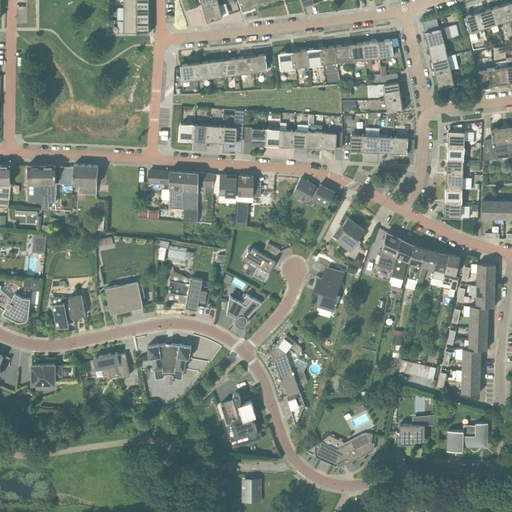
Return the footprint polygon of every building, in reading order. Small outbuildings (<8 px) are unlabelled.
[(200,0),(203,8),(218,3),(217,0),(200,0)] [(242,10),(256,6),(253,0),(238,0),(242,11),(242,10)] [(218,3),(203,8),(207,21),(207,22),(221,17),(222,16),(218,3)] [(496,23),(510,19),(505,4),(492,8),(496,23)] [(149,20),(149,8),(123,8),(123,21),(149,20)] [(483,28),(496,23),(492,8),(478,12),(483,28)] [(469,32),(483,28),(478,12),(465,17),(465,16),(464,16),(469,32)] [(447,16),(436,17),(437,26),(448,25),(447,16)] [(149,20),(123,21),(123,33),(149,33),(149,20)] [(429,46),(444,43),(441,29),(439,29),(439,28),(425,32),(425,33),(425,32),(429,46)] [(377,41),(379,57),(393,55),(393,53),(392,39),(391,39),(377,41)] [(365,58),(379,57),(377,41),(363,43),(365,58)] [(351,60),(365,58),(363,43),(349,44),(351,60)] [(432,60),(447,56),(444,43),(429,46),(432,60)] [(337,62),(351,60),(349,44),(335,46),(337,62)] [(323,63),(337,62),(335,46),(321,48),(323,63)] [(309,65),(323,63),(321,48),(307,50),(309,65)] [(295,67),(309,65),(307,50),(293,51),(295,67)] [(280,69),(295,67),(293,51),(279,53),(279,52),(278,52),(280,69)] [(267,69),(265,54),(265,55),(251,56),(253,72),(267,70),(267,69)] [(239,74),(253,72),(251,56),(237,58),(239,74)] [(435,74),(450,70),(447,56),(432,60),(435,74)] [(225,75),(239,74),(237,58),(223,60),(225,75)] [(211,77),(225,75),(223,60),(209,61),(211,77)] [(197,79),(211,77),(209,61),(195,63),(197,79)] [(183,80),(197,79),(195,63),(181,65),(181,64),(180,64),(182,79),(183,80)] [(495,84),(509,82),(507,66),(493,68),(495,84)] [(481,86),(495,84),(493,68),(478,70),(480,87),(481,87),(481,86)] [(450,70),(435,74),(438,87),(438,88),(452,85),(452,84),(454,84),(450,70)] [(373,82),(382,81),(381,75),(381,74),(381,73),(372,75),(373,82)] [(381,75),(382,81),(398,79),(397,73),(381,75)] [(384,99),(400,96),(398,82),(398,81),(382,84),(384,99)] [(350,97),(350,89),(342,89),(342,97),(350,97)] [(384,99),(387,113),(403,111),(403,110),(400,96),(384,99)] [(243,125),(244,110),(239,110),(235,110),(234,125),(237,125),(243,125)] [(179,139),(193,140),(194,124),(179,123),(178,140),(179,140),(179,139)] [(193,140),(207,141),(208,125),(194,124),(193,140)] [(207,141),(221,142),(222,126),(208,125),(207,141)] [(222,126),(221,142),(235,142),(235,143),(236,143),(237,127),(222,126)] [(250,144),(265,145),(266,128),(245,127),(244,142),(250,142),(250,144)] [(492,141),(492,143),(494,158),(509,157),(507,143),(505,127),(491,129),(491,128),(490,128),(492,141)] [(265,145),(279,146),(280,129),(266,128),(265,145)] [(279,146),(293,147),(294,130),(280,129),(279,146)] [(293,147),(307,148),(308,131),(294,130),(293,147)] [(307,148),(321,148),(322,132),(308,131),(307,148)] [(448,145),(464,146),(464,132),(463,132),(463,131),(448,131),(449,131),(448,145)] [(322,132),(321,148),(336,149),(337,133),(322,132)] [(350,150),(364,150),(365,135),(350,134),(349,150),(350,150)] [(364,150),(378,151),(379,136),(365,135),(364,150)] [(378,151),(392,152),(393,137),(379,136),(378,151)] [(393,137),(392,152),(406,153),(406,154),(407,154),(408,139),(407,139),(407,137),(393,137)] [(492,143),(492,141),(484,142),(483,160),(494,158),(492,143)] [(447,160),(463,160),(464,146),(448,145),(447,160)] [(447,174),(462,175),(463,160),(447,160),(447,174)] [(479,171),(480,162),(470,162),(469,170),(479,171)] [(0,205),(8,206),(10,185),(10,165),(0,164),(0,205)] [(96,186),(97,176),(98,166),(74,164),(73,167),(73,184),(72,185),(79,185),(78,193),(96,194),(96,186)] [(42,202),(41,165),(28,165),(28,202),(42,202)] [(55,194),(55,183),(55,165),(41,165),(42,202),(42,208),(49,208),(49,202),(55,202),(55,194)] [(73,184),(73,167),(59,166),(59,183),(73,184)] [(169,208),(183,209),(184,172),(170,171),(150,170),(149,183),(169,184),(169,208)] [(205,192),(213,192),(213,173),(198,172),(184,172),(183,209),(183,221),(197,222),(198,187),(205,187),(205,192)] [(227,174),(220,174),(213,173),(213,192),(213,193),(219,193),(218,194),(225,194),(225,197),(235,197),(237,175),(236,175),(236,178),(227,177),(227,174)] [(446,188),(462,189),(462,175),(447,174),(446,188)] [(257,188),(253,188),(254,176),(239,175),(238,185),(236,225),(241,225),(246,225),(248,196),(253,196),(260,196),(260,206),(273,207),(290,187),(257,186),(257,188)] [(300,178),(292,193),(307,201),(310,196),(313,198),(318,188),(315,187),(315,186),(300,178)] [(318,209),(321,202),(327,206),(334,192),(320,184),(318,188),(313,198),(310,196),(307,201),(307,203),(318,209)] [(445,202),(461,203),(462,189),(446,188),(445,202)] [(481,218),(492,218),(493,200),(482,200),(481,218)] [(492,218),(503,218),(504,200),(493,200),(492,218)] [(503,218),(511,218),(511,200),(504,200),(503,218)] [(461,203),(445,202),(445,216),(444,216),(444,217),(459,217),(460,217),(461,203)] [(148,217),(149,209),(139,207),(138,216),(148,217)] [(275,223),(272,217),(262,222),(265,228),(275,223)] [(349,252),(353,247),(360,240),(358,238),(364,230),(348,217),(340,228),(343,231),(336,241),(349,252)] [(40,230),(41,222),(33,221),(33,229),(40,230)] [(384,267),(393,270),(396,257),(401,239),(387,232),(382,250),(377,265),(384,267)] [(106,245),(104,236),(96,237),(98,247),(106,245)] [(393,270),(397,271),(396,273),(399,274),(400,272),(402,264),(406,265),(407,261),(409,262),(410,262),(414,245),(401,239),(396,257),(393,270)] [(258,265),(253,274),(265,281),(271,269),(269,267),(273,259),(276,255),(277,255),(281,251),(280,249),(268,243),(262,253),(252,248),(251,250),(248,249),(242,259),(249,264),(251,261),(258,265)] [(417,280),(417,277),(419,271),(425,248),(414,245),(410,262),(413,263),(408,278),(417,280)] [(426,267),(434,269),(438,252),(425,248),(419,271),(417,277),(423,279),(426,267)] [(434,269),(432,277),(442,280),(443,280),(449,254),(438,252),(434,269)] [(224,263),(226,255),(218,254),(216,262),(224,263)] [(456,276),(456,274),(460,257),(449,254),(443,280),(442,280),(442,281),(451,283),(449,289),(456,290),(458,280),(459,277),(456,276)] [(477,274),(495,275),(495,264),(477,263),(477,274)] [(320,290),(319,304),(335,309),(340,294),(337,293),(343,273),(328,268),(323,276),(318,277),(315,289),(320,290)] [(476,285),(494,285),(495,275),(477,274),(476,285)] [(169,290),(170,291),(170,293),(180,294),(179,301),(187,303),(186,307),(197,308),(198,305),(207,306),(210,286),(201,285),(202,279),(191,277),(189,283),(170,280),(169,290)] [(137,281),(105,288),(111,312),(132,308),(131,305),(141,303),(142,306),(150,304),(143,305),(141,297),(145,297),(142,284),(138,285),(137,281)] [(476,296),(494,296),(494,285),(476,285),(476,296)] [(0,291),(1,286),(0,286),(0,304),(5,308),(4,311),(16,318),(17,318),(19,319),(20,319),(22,318),(23,318),(26,317),(27,319),(28,319),(31,298),(22,298),(15,293),(11,299),(0,291)] [(230,295),(229,303),(226,313),(227,313),(227,312),(229,313),(236,317),(235,317),(236,322),(239,326),(244,326),(247,323),(248,322),(248,317),(247,317),(261,303),(262,303),(262,302),(247,294),(246,294),(248,295),(252,298),(246,305),(230,296),(230,295)] [(69,300),(51,304),(56,327),(69,325),(69,323),(74,322),(73,317),(85,314),(81,295),(68,297),(69,300)] [(476,306),(488,307),(494,307),(494,296),(476,296),(476,306)] [(469,317),(487,318),(488,307),(476,306),(469,306),(469,317)] [(469,328),(487,328),(487,318),(469,317),(469,328)] [(468,338),(487,339),(487,328),(469,328),(468,338)] [(393,349),(400,350),(401,351),(404,336),(393,333),(390,348),(393,349)] [(296,425),(304,405),(300,391),(296,380),(305,376),(303,371),(290,364),(287,354),(290,349),(296,354),(301,353),(301,347),(286,335),(276,348),(277,349),(274,353),(276,360),(275,360),(281,379),(282,378),(288,396),(286,396),(295,425),(296,425)] [(468,348),(481,349),(487,350),(487,339),(468,338),(468,348)] [(152,358),(153,368),(161,367),(162,371),(176,371),(176,367),(184,369),(186,358),(189,359),(191,346),(179,344),(179,345),(169,343),(159,345),(159,344),(147,346),(149,358),(152,358)] [(462,360),(480,360),(481,349),(468,348),(462,348),(462,360)] [(114,374),(114,373),(120,371),(121,376),(130,375),(125,353),(115,355),(111,354),(93,357),(94,360),(90,361),(92,371),(86,372),(87,377),(103,374),(104,376),(106,378),(110,378),(113,376),(114,374)] [(399,371),(411,374),(413,362),(402,360),(399,371)] [(462,371),(480,371),(480,360),(462,360),(462,371)] [(411,374),(422,377),(424,365),(413,362),(411,374)] [(31,384),(55,383),(55,375),(61,375),(61,366),(55,366),(55,364),(31,364),(31,384)] [(424,365),(422,377),(433,380),(436,368),(424,365)] [(461,382),(479,382),(480,371),(462,371),(461,382)] [(479,382),(461,382),(461,393),(479,393),(479,382)] [(251,400),(249,401),(246,402),(244,396),(240,397),(239,394),(238,392),(236,392),(234,393),(233,394),(232,396),(233,399),(220,403),(223,413),(226,423),(231,422),(236,437),(247,433),(247,434),(250,437),(252,437),(255,436),(256,434),(257,431),(255,425),(253,419),(254,419),(253,417),(254,417),(256,416),(251,400)] [(463,430),(447,430),(447,450),(463,450),(463,446),(471,446),(471,448),(472,450),(475,451),(477,450),(478,448),(479,447),(483,447),(487,444),(487,423),(475,423),(475,425),(463,425),(463,430)] [(399,431),(396,431),(394,444),(414,445),(414,441),(424,441),(425,424),(399,424),(399,431)] [(337,447),(322,440),(306,451),(340,467),(373,450),(374,443),(371,443),(371,439),(372,434),(365,433),(337,447)] [(226,462),(216,462),(216,473),(227,473),(226,462)] [(241,502),(261,501),(260,478),(241,478),(241,502)] [(379,511),(394,511),(392,500),(377,504),(379,511)]
